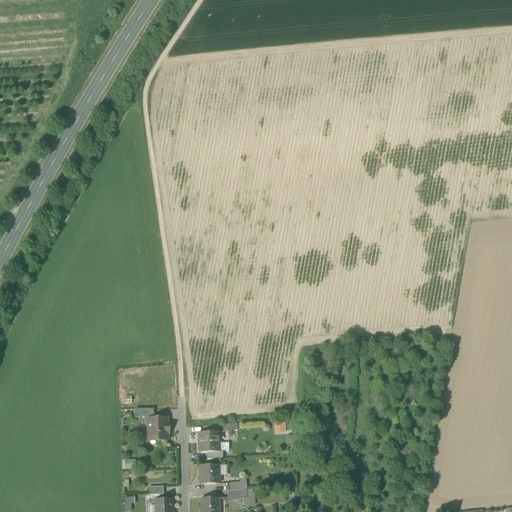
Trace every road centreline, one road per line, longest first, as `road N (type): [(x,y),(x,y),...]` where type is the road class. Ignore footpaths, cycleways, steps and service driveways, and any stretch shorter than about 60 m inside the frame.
road 1 (track): [(180,389),(144,101),(200,0)]
road 2 (primary): [(151,0),(0,261)]
road 3 (residential): [(183,511),(180,389)]
